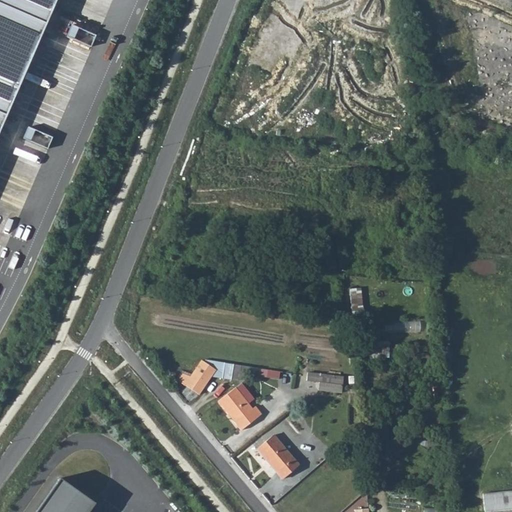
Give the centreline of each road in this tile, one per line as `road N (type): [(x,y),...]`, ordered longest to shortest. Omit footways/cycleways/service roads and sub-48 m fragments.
road 1 (tertiary): [(228,0),(101,325)]
road 2 (residential): [(101,325),(259,511)]
road 3 (unclassified): [(0,475),(101,325)]
